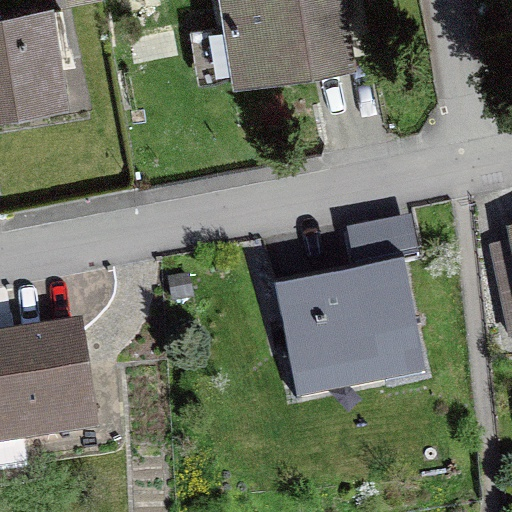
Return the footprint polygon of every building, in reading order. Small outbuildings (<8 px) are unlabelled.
[(225,0),(238,75),(348,57),(338,0),(225,0)] [(0,18),(0,104),(60,95),(53,57),(68,54),(72,58),(60,9),(0,18)] [(511,244),(492,249),(510,337),(511,336),(511,244)] [(274,283),(293,381),(380,364),(383,381),(424,373),(401,258),(274,283)] [(0,467),(25,464),(19,425),(90,415),(78,333),(0,344),(0,467)]
